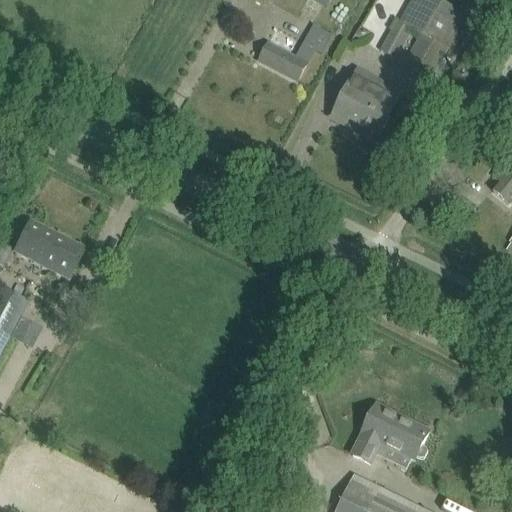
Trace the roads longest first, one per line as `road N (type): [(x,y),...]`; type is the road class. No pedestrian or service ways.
road 1 (tertiary): [(367,268),(0,81)]
road 2 (unclassified): [(367,268),(511,64)]
road 3 (track): [(242,511),(351,299)]
road 4 (tertiary): [(511,340),(367,268)]
